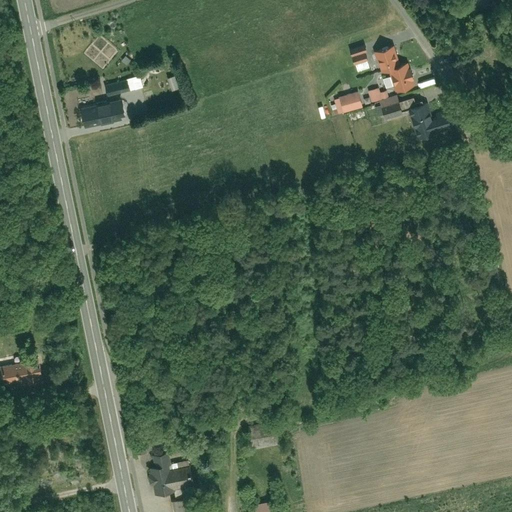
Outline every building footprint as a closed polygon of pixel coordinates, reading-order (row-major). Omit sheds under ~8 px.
[(347,51),(352,66),(368,60),(363,45),(347,51)] [(373,52),(380,73),(387,71),(393,90),(414,82),(407,60),(394,64),(388,47),(373,52)] [(106,82),(109,97),(132,93),(129,77),(106,82)] [(366,92),(371,104),(383,99),(377,87),(366,92)] [(337,97),(341,113),(361,108),(356,91),(337,97)] [(437,132),(436,131),(450,126),(443,107),(429,112),(423,96),(406,103),(420,138),(437,132)] [(125,99),(83,108),(87,127),(129,118),(125,99)] [(379,108),(383,121),(403,114),(399,101),(379,108)] [(0,357),(0,386),(37,382),(34,353),(0,357)] [(253,432),(255,448),(281,444),(278,428),(253,432)] [(167,452),(154,455),(156,463),(169,460),(167,452)] [(193,459),(170,464),(169,461),(147,466),(153,496),(175,491),(174,485),(197,480),(193,459)] [(175,501),(176,511),(226,511),(222,492),(175,501)] [(279,511),(277,499),(257,503),(258,511),(279,511)]
